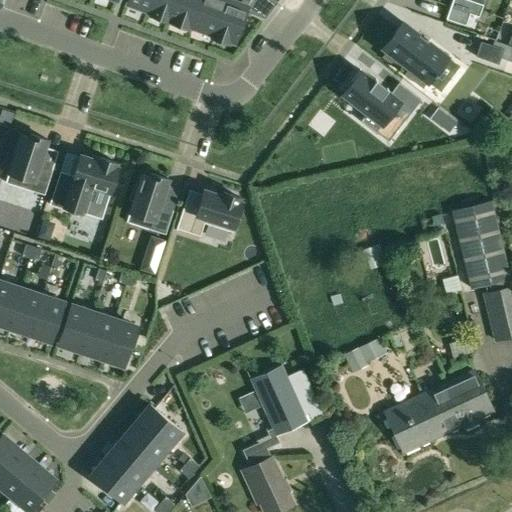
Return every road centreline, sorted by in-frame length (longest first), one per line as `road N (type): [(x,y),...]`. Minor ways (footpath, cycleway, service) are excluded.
road 1 (residential): [(0,19),(229,97),(246,87),(313,0)]
road 2 (residential): [(73,460),(178,337),(272,293)]
